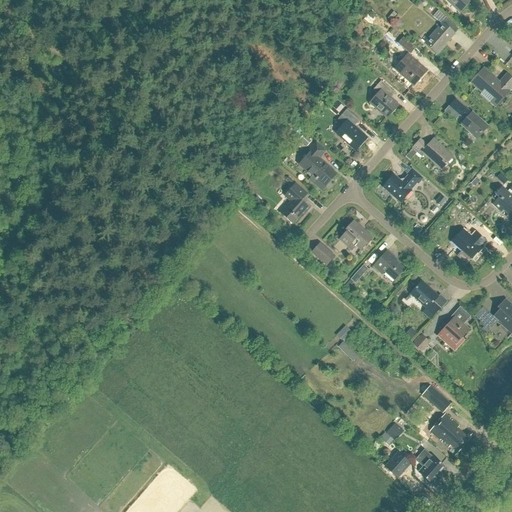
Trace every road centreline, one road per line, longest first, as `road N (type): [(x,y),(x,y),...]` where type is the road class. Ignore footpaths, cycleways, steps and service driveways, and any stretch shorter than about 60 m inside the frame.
road 1 (residential): [(348,190),(511,9)]
road 2 (residential): [(348,190),(452,282),(484,282),(511,255)]
